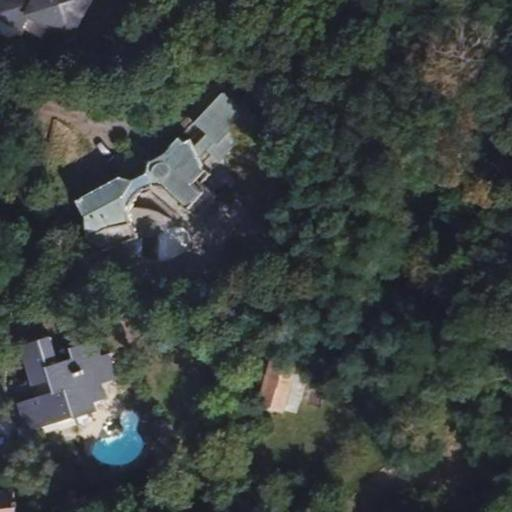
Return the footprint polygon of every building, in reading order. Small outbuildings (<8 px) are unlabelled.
[(0,0),(0,34),(6,38),(13,24),(22,28),(29,14),(72,37),(91,0),(0,0)] [(224,92),(166,152),(152,160),(148,172),(134,179),(122,175),(77,199),(86,215),(89,238),(94,258),(138,243),(131,218),(130,211),(133,202),(137,196),(142,191),(147,188),(163,186),(196,215),(210,199),(194,182),(246,135),(241,130),(252,120),(246,114),(247,113),(224,92)] [(40,395),(20,402),(29,430),(37,428),(75,416),(76,417),(98,410),(96,402),(108,398),(104,384),(117,378),(110,354),(102,356),(97,339),(71,347),(73,357),(59,361),(51,335),(23,345),(35,385),(38,384),(40,395)] [(262,404),(283,410),(299,354),(277,348),(262,404)] [(20,402),(13,404),(24,437),(39,433),(37,428),(29,430),(20,402)] [(0,511),(16,511),(14,491),(0,492),(0,511)]
